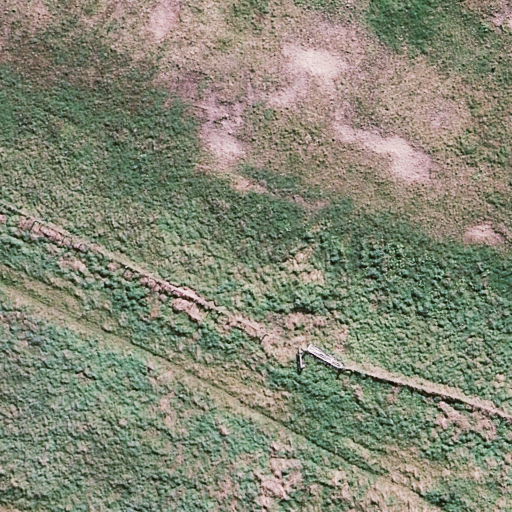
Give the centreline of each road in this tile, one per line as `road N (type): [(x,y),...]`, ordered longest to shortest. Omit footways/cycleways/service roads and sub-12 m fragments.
road 1 (secondary): [(511,462),(0,244)]
road 2 (secondary): [(0,117),(511,316)]
road 3 (secondary): [(511,499),(338,450),(0,325)]
